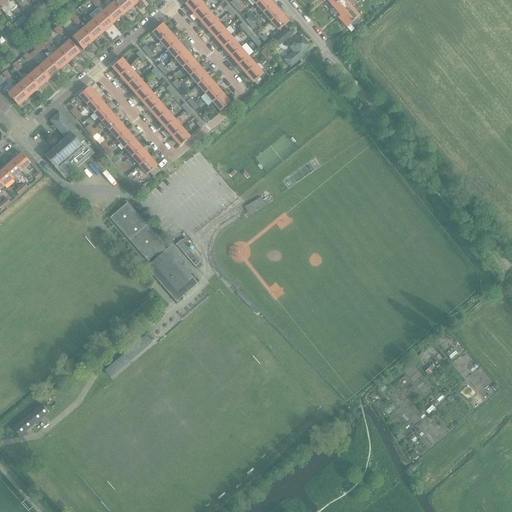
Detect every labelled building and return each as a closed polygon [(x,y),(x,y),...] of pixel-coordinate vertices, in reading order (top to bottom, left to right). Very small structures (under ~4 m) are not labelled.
[(8,16),(13,12),(1,0),(0,0),(0,11),(2,10),(8,16)] [(12,1),(13,0),(1,0),(13,12),(18,7),(12,1)] [(124,15),(135,6),(129,0),(118,0),(114,3),(124,15)] [(203,0),(201,0),(200,1),(199,0),(190,0),(186,4),(194,12),(203,4),(206,2),(203,0)] [(264,13),(273,5),(269,0),(261,0),(256,4),(264,13)] [(342,16),(352,7),(346,0),(341,0),(333,7),(342,16)] [(114,24),(124,15),(114,3),(104,12),(114,24)] [(201,21),(211,13),(203,4),(194,12),(201,21)] [(271,21),(281,13),(273,5),(264,13),(271,21)] [(342,16),(339,18),(348,28),(351,25),(355,30),(361,24),(357,20),(361,17),(352,7),(342,16)] [(104,33),(114,24),(104,12),(94,21),(104,33)] [(209,30),(218,22),(211,13),(201,21),(209,30)] [(288,22),(281,13),(271,21),(279,30),(288,22)] [(94,41),(104,33),(94,21),(83,29),(94,41)] [(225,24),(222,27),(218,22),(209,30),(216,39),(226,31),(229,28),(225,24)] [(160,41),(170,33),(163,24),(153,33),(160,41)] [(63,33),(58,27),(58,26),(54,29),(60,35),(63,33)] [(84,50),(94,41),(83,29),(74,38),(84,50)] [(281,45),(293,34),(289,29),(276,40),(281,45)] [(233,33),(230,36),(226,31),(216,39),(224,48),(233,40),(237,37),(233,33)] [(168,50),(178,42),(170,33),(160,41),(168,50)] [(47,36),(44,38),(49,45),(52,42),(47,36)] [(306,48),(310,45),(303,37),(291,47),(294,51),(285,59),(292,67),(301,59),(309,52),(306,48)] [(71,61),(80,53),(81,52),(71,40),(60,50),(71,61)] [(240,41),(237,44),(233,40),(224,48),(232,56),(241,49),(244,46),(240,41)] [(175,59),(185,50),(178,42),(168,50),(175,59)] [(37,44),(34,47),(39,53),(42,51),(37,44)] [(248,50),(245,53),(241,49),(232,56),(239,65),(248,57),(252,55),(248,50)] [(60,70),(71,61),(60,50),(50,58),(60,70)] [(183,67),(193,59),(185,50),(175,59),(183,67)] [(27,53),(24,56),(29,62),(32,60),(27,53)] [(256,59),(252,62),(248,57),(239,65),(247,74),(256,66),(259,63),(256,59)] [(50,79),(60,70),(50,58),(40,67),(50,79)] [(120,76),(130,68),(122,59),(112,67),(120,76)] [(190,76),(200,68),(193,59),(183,67),(190,76)] [(17,62),(13,65),(18,71),(22,68),(17,62)] [(256,66),(247,74),(254,83),(263,75),(256,66)] [(40,88),(50,79),(40,67),(30,76),(40,88)] [(137,70),(134,73),(130,68),(120,76),(128,85),(138,77),(141,74),(137,70)] [(198,84),(208,76),(200,68),(190,76),(198,84)] [(11,77),(6,71),(3,74),(8,80),(7,80),(11,85),(16,83),(11,77)] [(30,96),(40,88),(30,76),(19,85),(30,96)] [(205,93),(215,85),(208,76),(198,84),(205,93)] [(135,94),(145,86),(138,77),(128,85),(135,94)] [(19,105),(30,96),(19,85),(9,94),(19,105)] [(213,102),(223,94),(215,85),(205,93),(213,102)] [(143,103),(153,94),(145,86),(135,94),(143,103)] [(87,105),(97,97),(89,88),(80,96),(87,105)] [(150,111),(160,103),(153,94),(143,103),(150,111)] [(221,111),(230,103),(230,102),(223,94),(213,102),(221,111)] [(95,113),(105,105),(97,97),(87,105),(95,113)] [(158,120),(168,112),(160,103),(150,111),(158,120)] [(102,122),(112,114),(105,105),(95,113),(102,122)] [(165,128),(175,120),(168,112),(158,120),(165,128)] [(66,138),(75,131),(59,113),(51,121),(54,125),(52,127),(55,130),(57,128),(66,138)] [(110,131),(120,123),(112,114),(102,122),(98,125),(102,130),(106,127),(110,131)] [(173,137),(183,129),(185,127),(177,118),(175,120),(165,128),(173,137)] [(117,139),(127,131),(120,123),(110,131),(117,139)] [(190,138),(190,137),(183,129),(173,137),(181,146),(190,138)] [(45,156),(65,179),(95,154),(85,142),(84,142),(75,131),(66,138),(57,146),(45,156)] [(125,148),(135,140),(127,131),(117,139),(125,148)] [(132,157),(142,149),(135,140),(125,148),(132,157)] [(140,166),(150,157),(142,149),(132,157),(140,166)] [(22,171),(31,164),(22,154),(14,161),(22,171)] [(150,157),(140,166),(148,175),(157,166),(150,157)] [(13,179),(22,171),(14,161),(5,169),(13,179)] [(0,180),(5,186),(13,179),(5,169),(0,173),(0,180)] [(247,212),(247,216),(273,201),(271,198),(264,202),(261,198),(245,208),(247,212)] [(166,250),(163,247),(165,245),(131,207),(127,202),(110,218),(113,221),(148,261),(154,256),(157,259),(147,267),(177,301),(198,283),(188,271),(191,269),(171,246),(168,249),(166,250)] [(176,245),(196,267),(201,262),(189,249),(192,246),(184,238),(176,245)] [(152,342),(147,336),(105,371),(111,378),(152,342)] [(20,437),(48,412),(41,404),(13,428),(20,437)]
